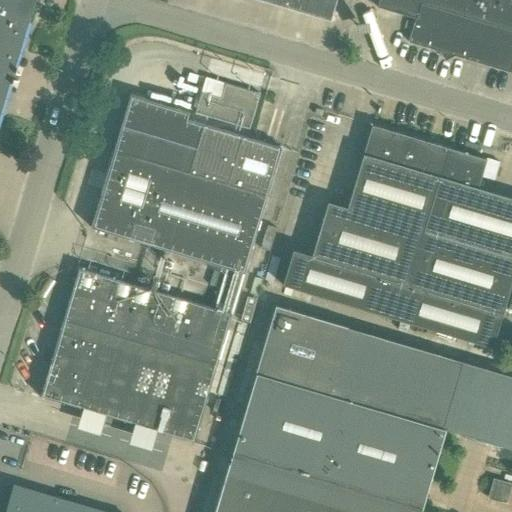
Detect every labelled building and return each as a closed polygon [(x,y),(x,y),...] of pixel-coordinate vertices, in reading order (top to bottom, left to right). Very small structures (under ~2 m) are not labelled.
[(0,0),(0,119),(10,84),(14,85),(18,69),(15,68),(28,22),(35,0),(0,0)] [(256,0),(330,22),(336,0),(256,0)] [(373,21),(366,0),(350,5),(358,26),(373,21)] [(511,0),(378,0),(376,7),(415,18),(408,42),(510,73),(511,66),(511,0)] [(195,113),(249,128),(259,94),(205,79),(195,113)] [(187,439),(191,427),(198,429),(282,147),(187,118),(188,112),(131,95),(91,227),(227,268),(215,308),(79,268),(41,396),(187,439)] [(281,285),(491,348),(502,315),(511,280),(511,198),(478,188),(486,159),(448,148),(372,125),(347,207),(327,201),(310,255),(292,250),(281,285)] [(471,153),(478,155),(480,147),(474,145),(466,143),(465,142),(462,150),(464,150),(471,153)] [(213,271),(209,286),(217,289),(222,274),(213,271)] [(511,374),(276,305),(256,372),(441,427),(445,428),(511,448),(511,374)] [(256,372),(233,450),(422,507),(445,428),(441,427),(256,372)] [(187,439),(195,441),(198,429),(191,427),(187,439)] [(233,450),(215,511),(217,511),(420,511),(422,507),(233,450)] [(489,498),(506,503),(511,485),(494,480),(489,498)] [(103,511),(15,486),(6,511),(103,511)]
